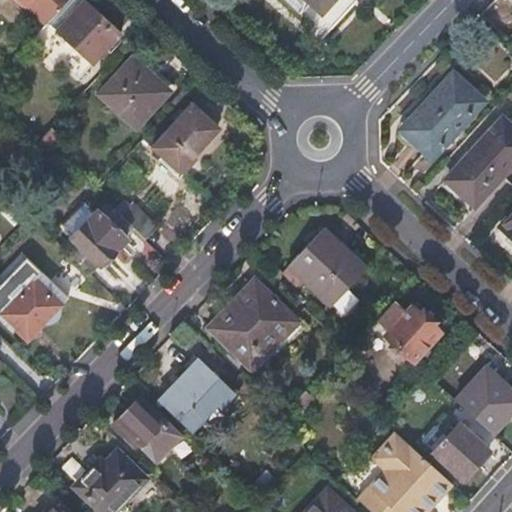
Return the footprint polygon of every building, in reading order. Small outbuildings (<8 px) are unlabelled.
[(68,0),(18,0),(46,25),(46,24),(68,0)] [(55,32),(85,1),(84,0),(68,0),(46,24),(55,32)] [(320,42),(359,0),(333,0),(319,15),(302,0),(286,0),(292,5),(311,24),(306,30),(320,42)] [(302,0),(319,15),(333,0),(302,0)] [(511,18),(494,0),(480,15),(501,33),(511,19),(511,18)] [(85,1),(55,32),(91,66),(121,34),(85,1)] [(133,59),(100,95),(135,127),(173,86),(150,65),(145,70),(133,59)] [(432,158),(484,102),(453,74),(412,118),(407,119),(401,125),(402,132),(406,138),(410,138),(432,158)] [(218,131),(193,106),(139,161),(165,186),(218,131)] [(52,128),(53,127),(41,115),(29,128),(41,140),(52,128)] [(478,204),(511,166),(511,127),(503,119),(449,178),(478,204)] [(62,137),(52,128),(41,140),(51,150),(62,137)] [(72,238),(99,213),(88,202),(62,228),(72,238)] [(131,203),(120,216),(144,239),(156,227),(131,203)] [(127,240),(99,213),(72,238),(101,267),(127,240)] [(511,216),(501,228),(511,238),(511,216)] [(324,231),(283,275),(300,290),(307,282),(333,306),(366,269),(350,254),(324,231)] [(43,272),(26,255),(0,281),(0,315),(26,341),(45,322),(50,324),(55,324),(60,320),(61,313),(59,308),(62,305),(35,280),(43,272)] [(236,299),(210,327),(251,366),(297,317),(263,285),(247,302),(236,299)] [(397,304),(367,337),(377,346),(390,340),(414,363),(442,333),(439,330),(442,327),(418,305),(416,307),(412,306),(406,312),(397,304)] [(197,334),(185,322),(172,335),(185,347),(197,334)] [(220,408),(234,393),(199,360),(158,402),(190,432),(204,418),(211,411),(207,407),(212,401),(220,408)] [(511,389),(489,367),(457,401),(494,435),(511,416),(511,389)] [(314,398),(307,391),(296,403),(303,409),(314,398)] [(211,411),(204,418),(211,424),(238,396),(234,393),(220,408),(212,401),(207,407),(211,411)] [(140,398),(117,423),(155,458),(178,434),(140,398)] [(490,452),(460,425),(434,453),(464,482),(490,452)] [(426,458),(399,433),(374,459),(387,471),(360,501),(371,511),(430,511),(455,485),(426,458)] [(92,470),(76,486),(103,511),(115,511),(146,480),(119,452),(96,474),(92,470)] [(358,511),(329,485),(303,511),(358,511)]
